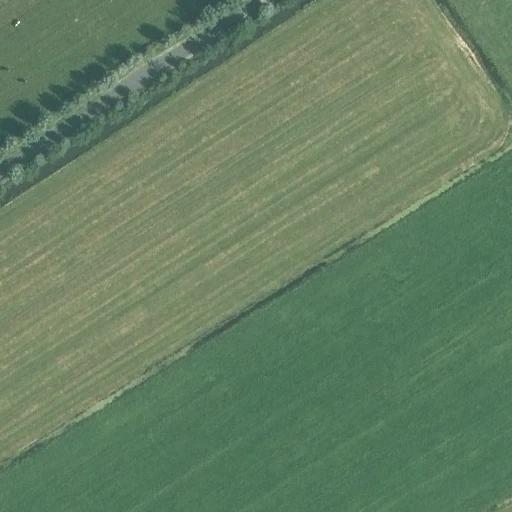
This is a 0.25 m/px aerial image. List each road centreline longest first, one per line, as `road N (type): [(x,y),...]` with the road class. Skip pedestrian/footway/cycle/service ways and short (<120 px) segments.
road 1 (unclassified): [(0,174),(263,0)]
road 2 (track): [(0,509),(165,403)]
